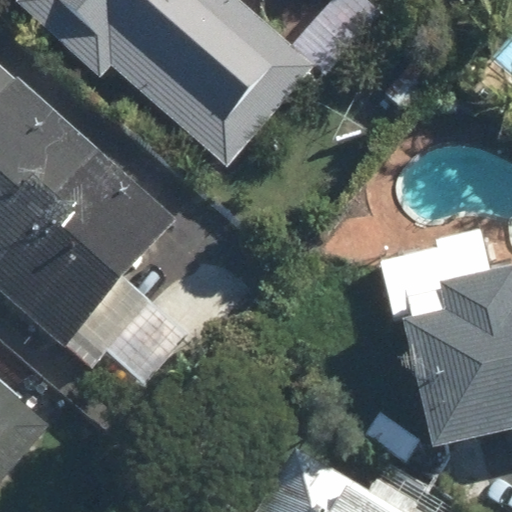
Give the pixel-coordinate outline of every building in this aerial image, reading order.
[(0,0),(94,92),(108,77),(222,178),(315,73),(232,0),(0,0)] [(0,297),(90,372),(147,303),(126,285),(174,227),(0,83),(0,297)] [(477,247),(378,268),(421,466),(511,446),(511,307),(511,308),(505,281),(485,285),(477,247)] [(0,393),(0,491),(48,436),(0,393)] [(256,511),(203,511),(202,511),(398,511),(292,451),(256,511)]
